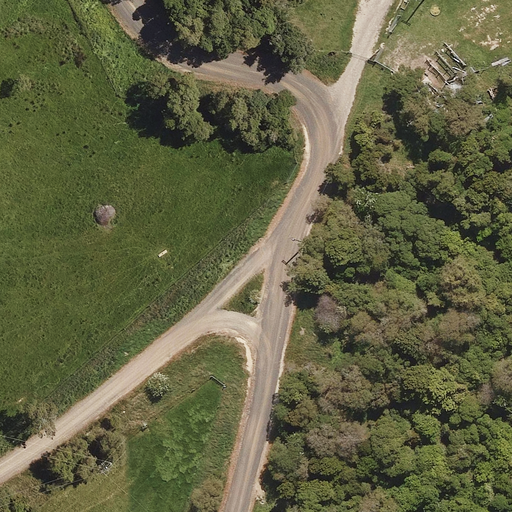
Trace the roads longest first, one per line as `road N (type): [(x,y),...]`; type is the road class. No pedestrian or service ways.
road 1 (unclassified): [(279,292),(296,215),(318,165),(324,133),(317,105),(291,81),(204,71),(158,40),(125,0)]
road 2 (unclassified): [(279,292),(0,467)]
road 3 (unclassified): [(233,511),(279,292)]
